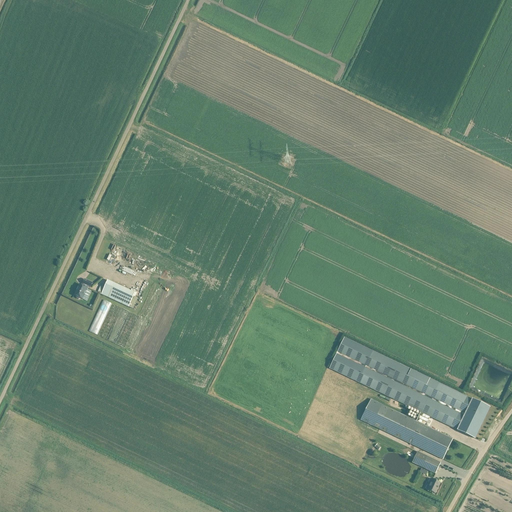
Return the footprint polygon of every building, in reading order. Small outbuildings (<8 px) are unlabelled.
[(74,295),(76,296),(77,297),(76,297),(77,299),(79,299),(80,299),(80,298),(81,299),(83,299),(88,288),(87,288),(88,286),(91,287),(93,283),(85,280),(83,284),(84,284),(83,286),(80,284),(74,295)] [(135,293),(119,286),(108,281),(101,294),(129,307),(135,293)] [(158,283),(149,306),(156,309),(166,286),(158,283)] [(91,300),(95,289),(92,288),(87,298),(91,300)] [(177,293),(173,303),(180,306),(184,296),(177,293)] [(106,298),(94,330),(102,333),(114,301),(106,298)] [(129,317),(132,310),(126,307),(123,315),(129,317)] [(113,329),(109,338),(125,345),(126,344),(129,339),(128,336),(131,335),(130,331),(131,330),(130,325),(127,324),(128,320),(123,318),(120,318),(118,322),(114,322),(117,323),(116,328),(111,329),(113,329)] [(339,349),(329,369),(357,383),(358,383),(386,396),(393,400),(420,413),(418,417),(416,421),(390,409),(389,408),(382,405),(371,399),(368,406),(361,420),(372,425),(372,426),(379,429),(438,457),(442,460),(452,439),(448,437),(426,426),(430,417),(457,430),(475,439),(490,408),(472,399),(467,397),(373,352),(372,352),(344,338),(339,349)] [(441,463),(427,457),(418,452),(412,463),(435,474),(441,463)] [(433,479),(428,490),(435,494),(441,483),(433,479)]
